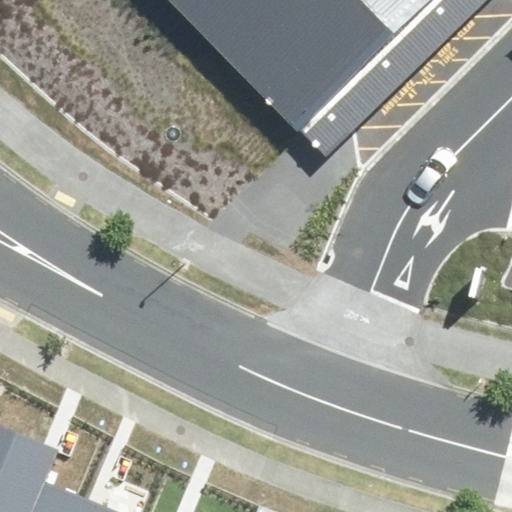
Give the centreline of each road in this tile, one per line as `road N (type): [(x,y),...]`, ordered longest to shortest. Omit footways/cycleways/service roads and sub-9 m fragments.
road 1 (residential): [(163,310),(327,385),(511,433)]
road 2 (residential): [(0,193),(163,310)]
road 3 (residential): [(163,310),(0,249)]
